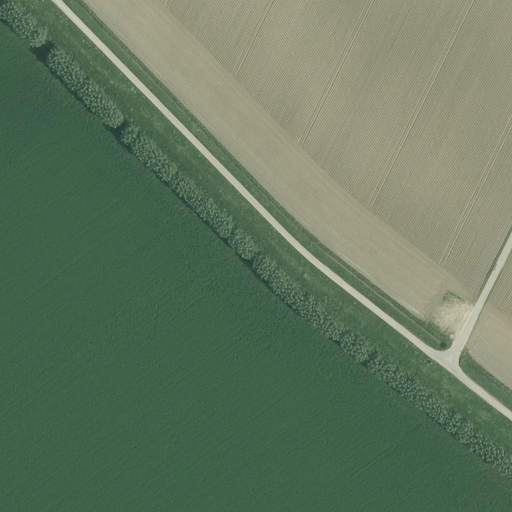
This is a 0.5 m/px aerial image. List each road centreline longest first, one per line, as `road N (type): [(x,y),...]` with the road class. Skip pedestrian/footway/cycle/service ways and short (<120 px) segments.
road 1 (unclassified): [(448,367),(311,260),(55,0)]
road 2 (unclassified): [(448,367),(511,239)]
